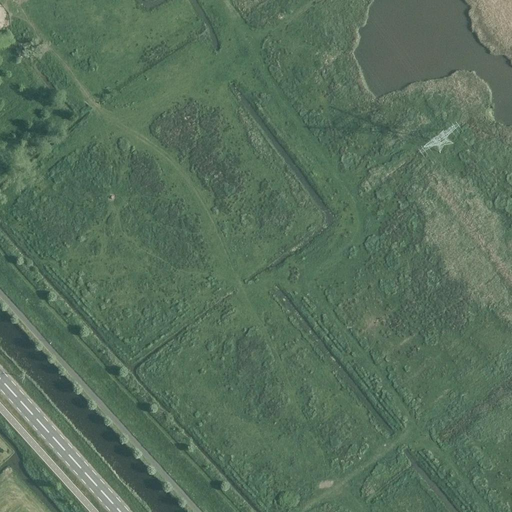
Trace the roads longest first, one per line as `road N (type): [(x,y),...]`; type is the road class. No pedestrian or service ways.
road 1 (track): [(315,0),(110,119),(0,204)]
road 2 (unclassified): [(199,511),(0,294)]
road 3 (primary): [(121,511),(0,377)]
